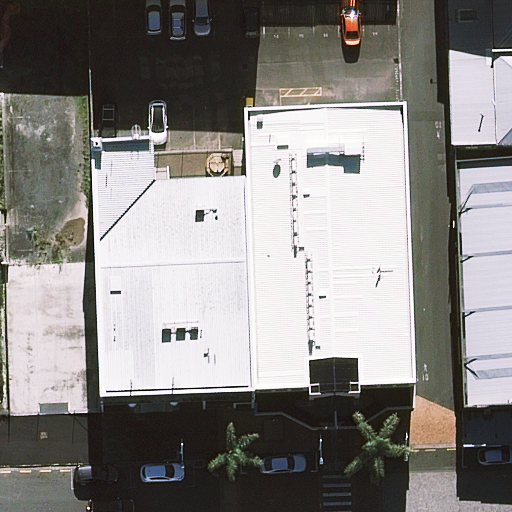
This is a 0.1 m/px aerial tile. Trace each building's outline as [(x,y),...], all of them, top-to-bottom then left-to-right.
[(511,0),(445,0),(447,61),(511,59),(511,0)] [(511,152),(511,59),(447,61),(451,155),(511,152)] [(250,403),(414,398),(405,120),(243,126),(246,194),(250,403)] [(101,409),(250,403),(246,194),(156,197),(154,155),(91,157),(101,409)] [(511,170),(454,171),(462,406),(511,404),(511,170)]
